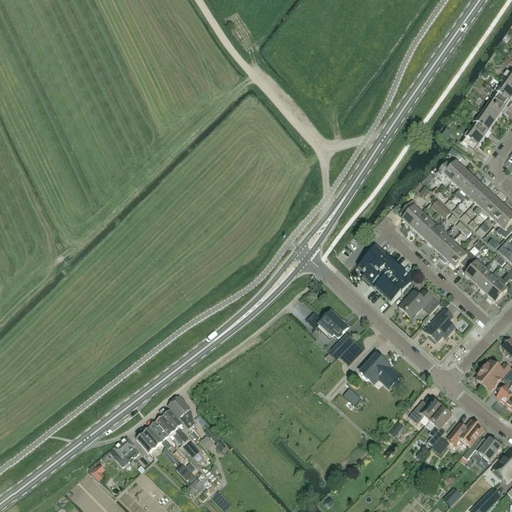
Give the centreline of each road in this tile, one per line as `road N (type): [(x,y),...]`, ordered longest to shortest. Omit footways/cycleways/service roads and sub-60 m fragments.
road 1 (unclassified): [(79,443),(133,429),(323,274)]
road 2 (secondary): [(79,443),(250,310)]
road 3 (unclassified): [(321,149),(197,0)]
road 4 (secondary): [(381,139),(475,0)]
road 5 (unclassified): [(445,383),(323,274)]
road 6 (residential): [(494,331),(385,235)]
